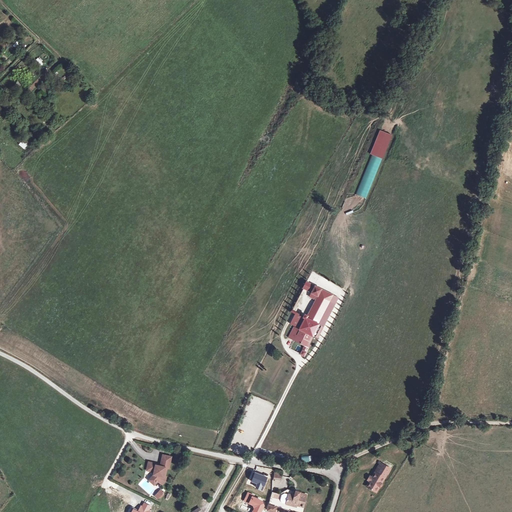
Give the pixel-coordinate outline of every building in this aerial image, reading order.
[(39,57),(36,60),(42,66),(46,63),(39,57)] [(380,130),(356,195),(367,199),(391,134),(380,130)] [(22,141),(19,144),(24,149),(27,145),(22,141)] [(314,285),(310,292),(334,304),(337,298),(314,285)] [(314,298),(304,316),(316,323),(304,345),(305,346),(311,336),(315,338),(334,304),(310,292),(308,295),(314,298)] [(304,316),(292,338),(303,344),(298,352),(302,355),(307,346),(305,346),(304,345),(316,323),(304,316)] [(156,483),(157,484),(160,482),(161,479),(163,479),(167,471),(168,472),(172,461),(164,458),(160,469),(158,469),(159,468),(156,467),(157,466),(149,463),(147,471),(154,473),(153,477),(148,481),(152,486),(156,483)] [(370,478),(368,481),(365,487),(375,493),(378,487),(380,487),(381,486),(380,484),(380,483),(388,469),(379,464),(374,473),(370,478)] [(281,481),(282,473),(274,472),(273,480),(281,481)] [(298,495),(294,494),(286,492),(278,496),(271,493),(265,511),(267,511),(272,511),(273,509),(283,511),(287,511),(289,508),(293,509),(294,507),(301,509),(305,498),(298,496),(298,495)]
